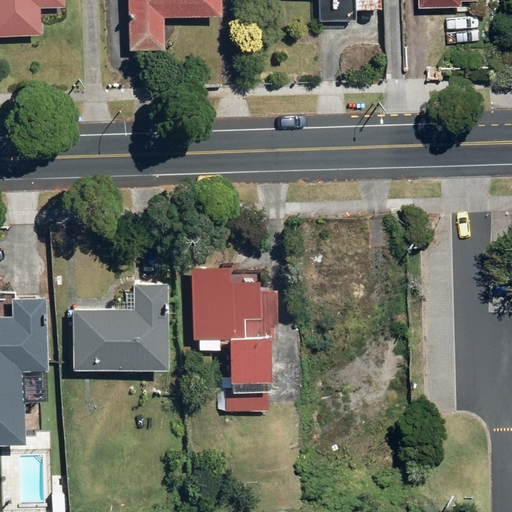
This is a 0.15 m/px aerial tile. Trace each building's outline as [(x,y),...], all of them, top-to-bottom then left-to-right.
[(62,0),(0,0),(0,31),(43,31),(43,2),(63,2),(62,0)] [(221,0),(130,0),(130,49),(166,49),(166,11),(222,11),(221,0)] [(321,0),(321,16),(353,15),(352,0),(321,0)] [(280,320),(279,285),(263,285),(263,268),(232,269),(232,260),(192,262),(195,334),(200,334),(201,344),(231,343),(232,373),(223,374),(223,382),(218,382),(219,408),(269,406),(269,385),(271,385),(270,374),(274,374),(272,320),(280,320)] [(135,278),(135,303),(75,304),(76,363),(171,363),(170,278),(135,278)] [(375,357),(373,286),(315,288),(318,392),(363,391),(362,357),(375,357)] [(13,291),(14,310),(0,310),(0,439),(27,438),(25,366),(51,366),(49,290),(13,291)] [(317,391),(300,390),(299,413),(312,413),(311,455),(354,456),(356,403),(316,402),(317,391)] [(416,427),(376,428),(377,473),(417,472),(416,427)] [(60,432),(34,428),(32,447),(57,451),(60,432)]
